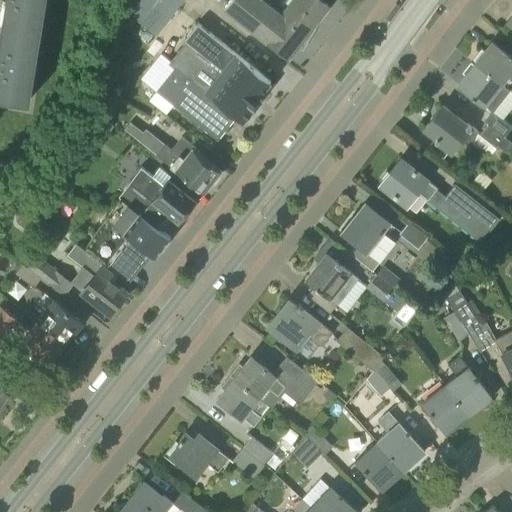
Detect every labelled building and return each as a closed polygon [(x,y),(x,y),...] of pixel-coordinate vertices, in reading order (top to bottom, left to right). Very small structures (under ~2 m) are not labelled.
[(5,0),(2,22),(41,29),(45,0),(5,0)] [(286,0),(278,12),(263,0),(230,0),(225,7),(286,54),(289,50),(295,43),(297,45),(309,37),(304,32),(312,23),(313,24),(328,4),(322,0),(286,0)] [(0,96),(29,101),(41,29),(2,22),(0,36),(0,96)] [(258,95),(270,80),(198,24),(184,40),(187,42),(169,64),(174,69),(156,92),(158,93),(173,105),(194,121),(194,122),(217,140),(236,116),(243,121),(262,98),(258,95)] [(511,56),(492,42),(475,63),(509,90),(511,92),(511,56)] [(491,111),(492,112),(509,90),(475,63),(458,85),(491,111)] [(451,153),(460,142),(471,146),(477,132),(471,127),(470,128),(441,105),(424,127),(435,136),(434,138),(451,153)] [(502,120),(492,112),(491,111),(484,120),(488,124),(504,136),(506,132),(509,129),(511,127),(502,120)] [(96,116),(91,122),(108,134),(112,128),(96,116)] [(136,140),(142,132),(129,122),(123,129),(136,140)] [(507,154),(511,146),(511,142),(504,136),(488,124),(479,135),(496,148),(497,146),(507,154)] [(184,160),(163,144),(157,139),(148,149),(155,155),(202,191),(218,169),(192,149),(184,160)] [(481,241),(499,219),(455,185),(445,197),(434,189),(436,186),(400,157),(380,183),(406,204),(417,191),(481,241)] [(129,182),(130,182),(118,197),(121,199),(162,231),(173,216),(178,220),(194,200),(168,178),(170,177),(159,168),(153,176),(141,167),(129,182)] [(170,237),(162,231),(121,199),(106,218),(84,249),(89,252),(105,264),(108,267),(124,247),(144,263),(152,253),(155,256),(170,237)] [(395,242),(385,234),(391,225),(388,222),(389,220),(365,201),(342,230),(358,243),(350,252),(373,270),(395,242)] [(398,235),(417,250),(428,237),(409,222),(398,235)] [(83,267),(71,282),(73,285),(82,291),(112,312),(127,291),(111,278),(113,275),(106,270),(108,267),(105,264),(89,252),(84,249),(76,243),(67,254),(83,267)] [(305,278),(329,297),(337,304),(358,277),(326,251),(305,278)] [(38,256),(29,267),(43,278),(48,282),(57,271),(38,256)] [(463,267),(455,261),(444,275),(452,281),(463,267)] [(43,278),(29,267),(23,264),(16,273),(35,288),(43,278)] [(383,302),(394,289),(401,280),(383,265),(365,288),(383,302)] [(481,327),(458,292),(459,291),(456,286),(444,294),(454,311),(469,334),(481,327)] [(47,311),(38,322),(66,344),(82,324),(46,294),(38,303),(47,311)] [(329,329),(319,322),(320,321),(298,304),(297,305),(288,299),(271,321),(286,332),(283,337),(294,346),(304,334),(318,345),(324,345),(333,332),(329,329)] [(49,366),(66,344),(38,322),(31,331),(16,320),(17,318),(2,306),(0,307),(0,339),(6,333),(20,345),(19,347),(30,356),(33,353),(49,366)] [(458,341),(469,334),(454,311),(444,318),(458,341)] [(383,357),(347,329),(337,342),(373,369),(380,361),(383,357)] [(511,329),(493,340),(501,356),(511,375),(511,329)] [(229,374),(272,408),(285,391),(299,402),(315,381),(286,359),(274,374),(250,355),(242,365),(239,362),(229,374)] [(456,376),(445,385),(468,416),(492,398),(460,356),(448,365),(456,376)] [(400,384),(380,361),(373,369),(389,388),(391,391),(400,384)] [(0,404),(10,392),(8,390),(16,380),(0,366),(0,404)] [(381,395),(389,388),(373,369),(366,378),(381,395)] [(271,409),(272,408),(229,374),(220,385),(224,389),(217,399),(239,417),(242,417),(252,424),(259,416),(248,407),(256,397),(271,409)] [(446,434),(468,416),(445,385),(422,401),(446,434)] [(322,397),(330,403),(337,395),(327,387),(322,393),(324,395),(322,397)] [(388,432),(376,442),(402,472),(425,452),(388,412),(378,421),(388,432)] [(323,454),(332,446),(312,425),(304,435),(321,452),(323,454)] [(220,466),(227,456),(198,432),(193,438),(185,431),(177,440),(179,442),(170,453),(195,473),(209,457),(220,466)] [(291,452),(305,467),(321,452),(304,435),(291,452)] [(272,453),(252,437),(243,448),(263,464),(272,453)] [(381,492),(402,472),(376,442),(354,462),(381,492)] [(263,464),(243,448),(242,448),(231,461),(253,478),(264,465),(263,464)] [(301,499),(314,511),(356,511),(330,486),(329,487),(320,479),(301,499)] [(162,511),(171,500),(164,494),(162,497),(144,482),(123,509),(126,511),(162,511)] [(184,511),(205,511),(207,511),(189,497),(180,508),(184,511)] [(314,511),(301,499),(291,511),(290,510),(287,511),(314,511)] [(262,511),(252,503),(245,511),(262,511)]
